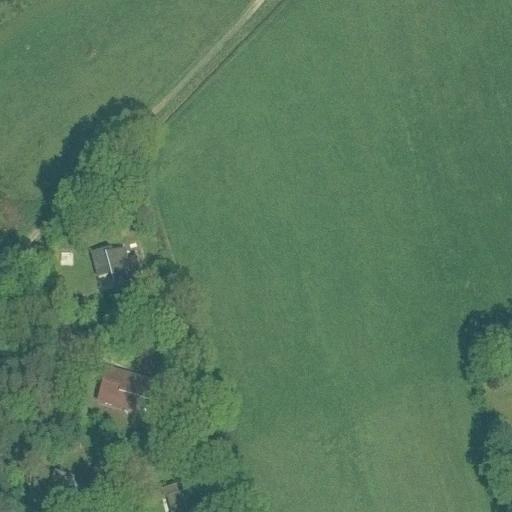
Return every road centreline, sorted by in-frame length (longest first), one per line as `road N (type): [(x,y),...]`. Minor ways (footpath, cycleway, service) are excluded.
road 1 (track): [(261,0),(0,271)]
road 2 (track): [(0,510),(57,403),(56,326)]
